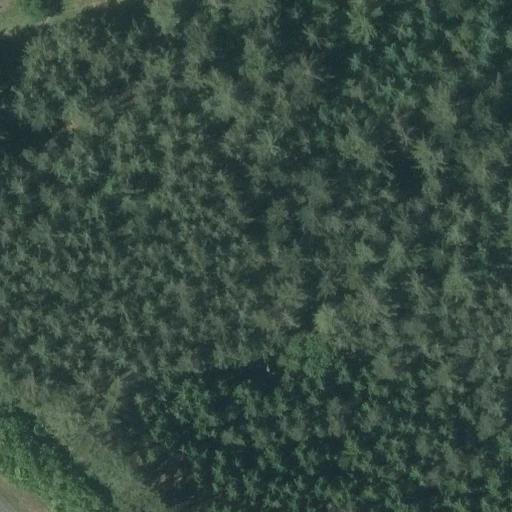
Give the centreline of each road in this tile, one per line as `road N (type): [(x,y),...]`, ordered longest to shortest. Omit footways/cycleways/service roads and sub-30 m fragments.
road 1 (track): [(0,54),(91,14),(151,21),(181,77),(284,347),(420,511)]
road 2 (track): [(186,511),(130,452),(137,412),(191,375),(511,272)]
